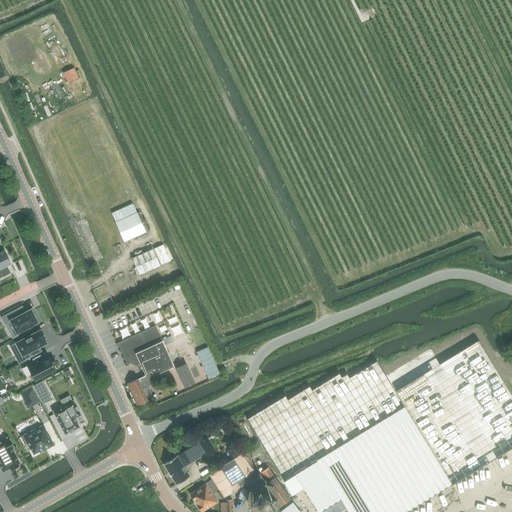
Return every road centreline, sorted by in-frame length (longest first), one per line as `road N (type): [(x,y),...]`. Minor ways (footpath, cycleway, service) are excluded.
road 1 (residential): [(139,445),(148,433),(243,391),(271,345),(437,276),(467,274),(511,291)]
road 2 (tertiary): [(139,445),(61,276)]
road 3 (tertiary): [(61,276),(0,135)]
road 4 (unclassified): [(22,511),(139,445)]
